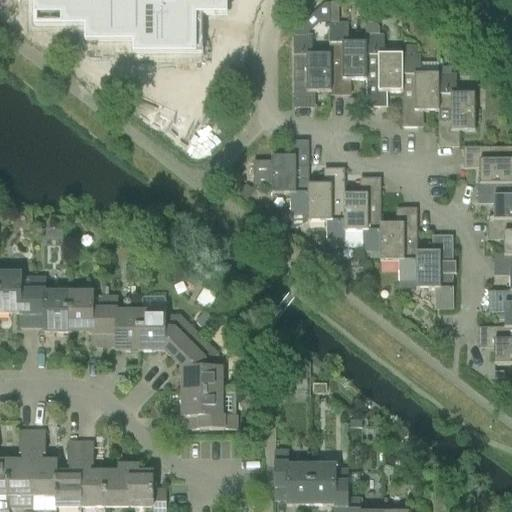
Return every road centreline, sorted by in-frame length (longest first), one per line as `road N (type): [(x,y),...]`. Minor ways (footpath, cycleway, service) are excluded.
road 1 (residential): [(283,0),(261,51),(264,109),(458,221),(469,249),(462,330)]
road 2 (residential): [(0,388),(77,388),(233,511)]
